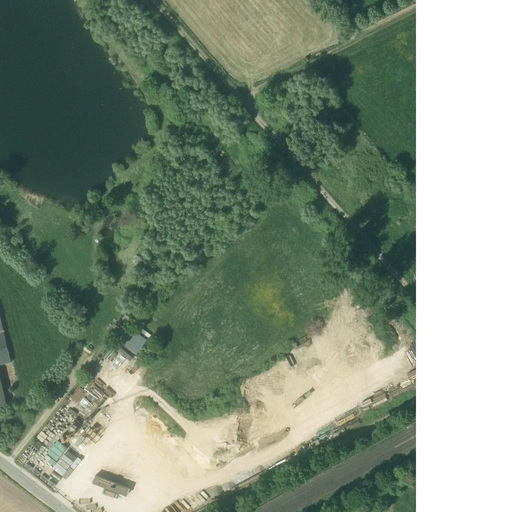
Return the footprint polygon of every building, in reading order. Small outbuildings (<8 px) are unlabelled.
[(0,365),(11,363),(0,314),(0,365)] [(117,343),(135,355),(146,339),(128,327),(117,343)] [(118,344),(114,348),(120,354),(108,365),(115,372),(130,358),(118,344)] [(115,350),(106,361),(109,364),(118,353),(115,350)] [(88,387),(104,403),(108,398),(93,382),(88,387)] [(60,475),(74,457),(57,443),(50,452),(60,459),(52,469),(60,475)] [(125,496),(128,488),(95,475),(92,483),(125,496)]
